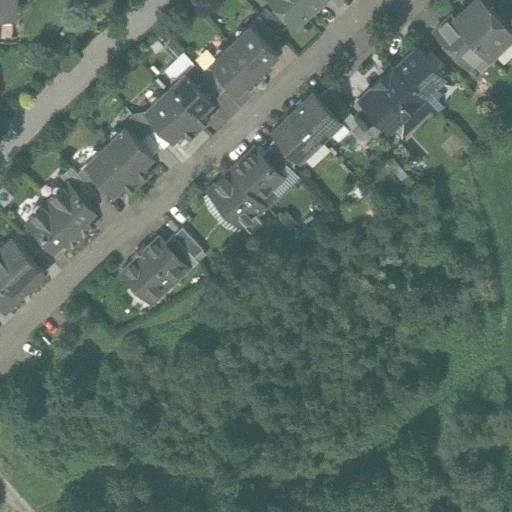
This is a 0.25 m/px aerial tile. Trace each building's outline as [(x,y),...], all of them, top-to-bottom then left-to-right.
[(0,0),(0,12),(14,13),(14,0),(0,0)] [(321,0),(272,0),(296,25),(321,0)] [(511,30),(492,9),(483,0),(472,0),(455,16),(486,50),(490,55),(511,33),(511,30)] [(483,0),(492,9),(501,0),(483,0)] [(486,50),(455,16),(452,13),(435,29),(469,66),(486,50)] [(251,24),(270,44),(279,36),(260,16),(251,24)] [(270,44),(251,24),(245,29),(245,30),(237,30),(236,38),(231,43),(260,74),(271,64),(268,61),(278,52),(270,44)] [(260,74),(231,43),(226,48),(225,48),(217,48),(216,57),(210,62),(230,83),(237,91),(247,82),(250,85),(260,74)] [(444,75),(417,45),(397,64),(396,64),(431,101),(439,93),(439,85),(437,82),(444,75)] [(221,91),(230,83),(210,62),(202,71),(221,91)] [(212,99),(221,91),(202,71),(195,63),(186,72),(212,99)] [(431,101),(396,64),(397,64),(396,63),(392,66),(373,84),(361,95),(391,126),(409,109),(411,111),(419,112),(431,101)] [(212,99),(186,72),(180,77),(172,77),(171,85),(171,86),(166,91),(199,127),(210,116),(203,109),(213,100),(212,99)] [(319,96),(336,113),(344,105),(328,88),(319,96)] [(319,96),(314,90),(293,109),(321,138),(329,130),(338,140),(346,132),(347,127),(348,126),(336,113),(319,96)] [(199,127),(166,91),(161,96),(160,96),(152,96),(151,104),(151,105),(145,110),(146,110),(157,122),(172,138),(182,129),(189,137),(199,127)] [(321,138),(293,109),(273,128),(278,134),(300,157),(321,138)] [(148,131),(157,122),(146,110),(137,118),(147,129),(148,131)] [(138,137),(147,129),(137,118),(136,117),(127,125),(138,137)] [(138,137),(127,125),(126,125),(106,144),(140,180),(151,170),(144,163),(153,153),(138,137)] [(291,166),(300,157),(278,134),(269,142),(272,145),(288,162),(291,166)] [(140,180),(106,144),(86,163),(110,190),(112,192),(122,183),(129,190),(140,180)] [(263,154),(255,145),(232,167),(259,196),(283,174),(279,170),(263,154)] [(263,154),(279,170),(288,162),(272,145),(263,154)] [(102,198),(110,190),(86,163),(77,172),(96,192),(102,198)] [(88,200),(96,192),(77,172),(72,166),(62,175),(67,181),(68,180),(88,200)] [(259,196),(232,167),(209,189),(242,224),(244,223),(251,230),(262,220),(255,212),(265,202),(259,196)] [(95,208),(88,200),(68,180),(67,181),(63,185),(62,186),(54,185),(53,194),(53,195),(48,199),(82,235),(92,224),(86,217),(95,208)] [(82,235),(48,199),(43,204),(42,204),(34,204),(34,212),(33,212),(33,213),(28,218),(54,247),(64,238),(71,245),(82,235)] [(182,225),(174,233),(194,255),(203,247),(182,225)] [(174,233),(165,242),(186,265),(189,268),(198,259),(194,255),(174,233)] [(165,242),(159,236),(125,269),(134,279),(133,280),(133,286),(137,290),(143,290),(144,289),(149,295),(169,276),(172,278),(186,265),(165,242)] [(44,270),(13,237),(0,249),(0,300),(5,306),(44,270)]
